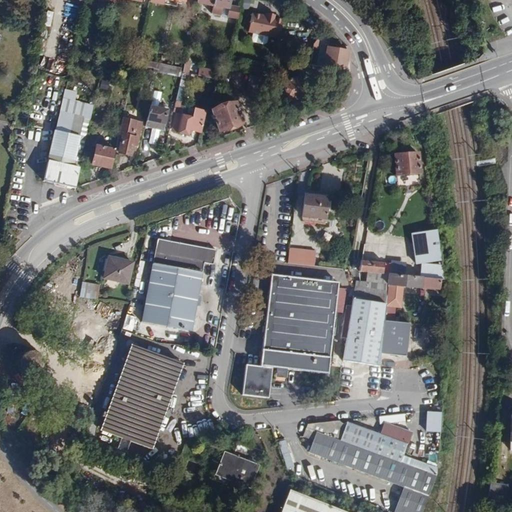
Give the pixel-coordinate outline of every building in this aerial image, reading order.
[(231,0),(214,0),(213,6),(229,10),(231,0)] [(45,11),(43,26),(51,27),(52,12),(45,11)] [(279,39),(283,20),(276,18),(266,16),(253,13),(249,31),(253,33),(269,36),(279,39)] [(346,58),(347,51),(331,49),(329,66),(346,68),(347,58),(346,58)] [(160,64),(158,70),(182,74),(183,73),(184,69),(160,64)] [(215,72),(200,69),(198,76),(213,79),(215,72)] [(262,96),(264,79),(250,77),(248,94),(262,96)] [(283,85),(288,99),(296,97),(297,100),(307,96),(301,79),(283,85)] [(43,182),(76,190),(94,105),(76,101),(77,92),(65,90),(43,182)] [(243,125),(234,101),(219,106),(220,109),(212,112),(219,132),(243,125)] [(150,106),(145,128),(164,131),(168,110),(150,106)] [(190,131),(201,134),(206,112),(194,109),(193,118),(181,116),(175,115),(172,132),(189,135),(190,131)] [(115,151),(114,152),(130,156),(131,149),(135,150),(141,123),(122,119),(115,150),(115,151)] [(150,130),(149,144),(157,145),(159,131),(150,130)] [(100,167),(111,169),(114,152),(115,151),(96,146),(92,164),(100,165),(100,167)] [(418,174),(417,154),(394,155),(395,176),(418,174)] [(326,219),(328,198),(305,195),(303,212),(318,214),(318,219),(326,219)] [(434,230),(409,234),(413,263),(420,262),(420,264),(419,278),(440,280),(441,266),(434,230)] [(214,265),(216,251),(158,240),(141,324),(192,333),(205,263),(214,265)] [(315,251),(289,248),(288,264),(313,267),(315,251)] [(128,285),(133,263),(109,257),(104,279),(128,285)] [(383,263),(361,261),(359,272),(369,273),(382,274),(383,263)] [(389,274),(382,274),(369,273),(368,283),(388,285),(389,274)] [(387,291),(381,354),(406,357),(409,324),(394,322),(395,308),(396,308),(398,292),(403,287),(421,288),(422,287),(439,289),(440,280),(419,278),(389,274),(388,285),(387,291)] [(277,368),(287,370),(327,374),(338,283),(272,275),(260,366),(245,365),(242,395),(268,398),(272,368),(277,368)] [(80,282),(78,298),(97,300),(98,285),(80,282)] [(379,366),(380,363),(381,354),(387,291),(368,288),(354,286),(343,358),(342,366),(344,367),(352,368),(352,363),(379,366)] [(125,315),(121,329),(131,332),(135,318),(125,315)] [(41,362),(37,355),(30,353),(22,357),(20,364),(23,371),(32,374),(38,370),(41,362)] [(341,371),(342,366),(343,358),(335,357),(333,370),(337,371),(341,371)] [(423,412),(422,433),(437,433),(438,413),(423,412)] [(421,511),(435,477),(436,468),(425,464),(423,471),(400,463),(403,455),(407,444),(347,422),(345,425),(339,421),(308,424),(303,437),(313,441),(309,452),(403,487),(394,511),(421,511)] [(179,427),(181,439),(193,437),(191,425),(179,427)] [(88,449),(91,439),(86,437),(82,447),(88,449)] [(284,440),(276,443),(286,470),(294,467),(284,440)] [(250,488),(263,451),(238,442),(233,455),(224,452),(214,479),(226,484),(228,480),(250,488)] [(491,483),(489,498),(501,502),(508,499),(509,485),(491,483)] [(281,511),(346,511),(290,490),(281,511)]
